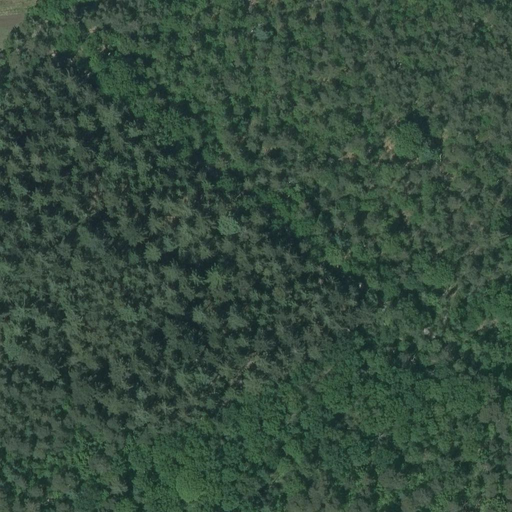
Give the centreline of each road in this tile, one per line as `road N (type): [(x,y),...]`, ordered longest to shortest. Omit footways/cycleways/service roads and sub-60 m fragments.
road 1 (track): [(376,296),(69,65),(45,70),(0,103)]
road 2 (track): [(379,305),(281,379),(32,511)]
road 3 (track): [(511,422),(384,329),(376,296)]
road 4 (unknown): [(511,400),(376,296)]
road 5 (track): [(0,72),(53,19),(121,6)]
